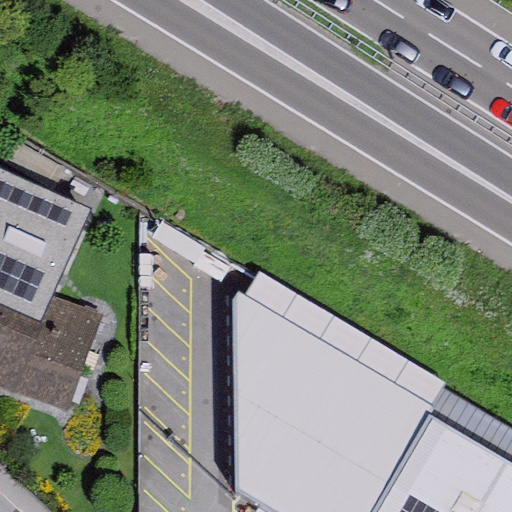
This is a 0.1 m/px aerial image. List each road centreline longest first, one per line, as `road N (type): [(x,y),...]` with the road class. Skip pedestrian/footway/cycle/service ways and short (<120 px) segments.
road 1 (trunk): [(331,90),(511,203)]
road 2 (trunk): [(179,0),(331,90)]
road 3 (trunk): [(511,88),(373,0)]
road 4 (trunk): [(196,0),(331,90)]
